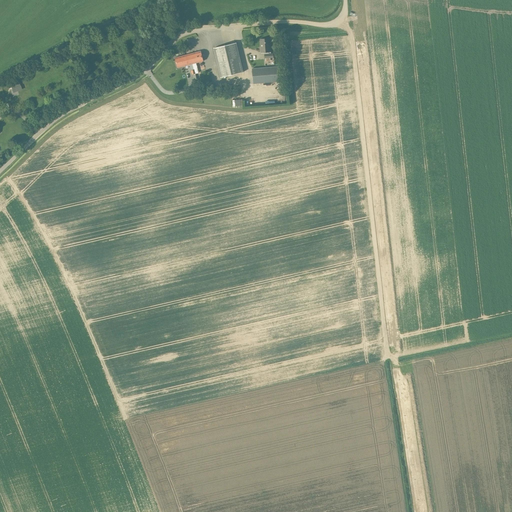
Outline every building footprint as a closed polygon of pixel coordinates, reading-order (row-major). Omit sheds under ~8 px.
[(261,53),(264,52),(264,59),(266,59),(266,61),(270,61),(270,58),(273,58),(273,53),(271,54),(269,38),(260,39),(261,53)] [(221,78),(243,72),(235,43),(214,48),(221,78)] [(201,51),(189,54),(175,58),(177,68),(203,61),(201,51)] [(252,69),(253,84),(279,82),(278,66),(252,69)] [(19,82),(11,85),(12,89),(13,93),(22,89),(20,86),(21,86),(20,86),(19,82)]
